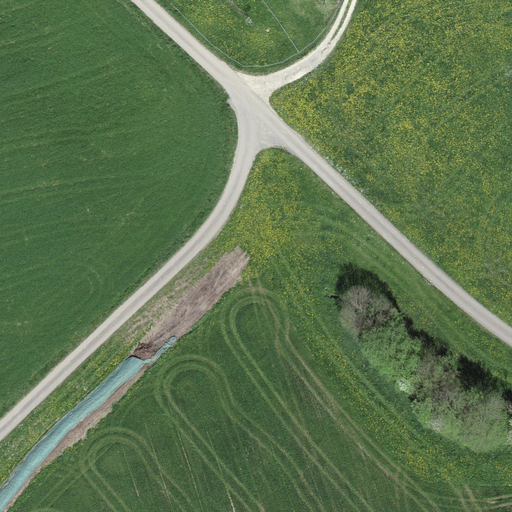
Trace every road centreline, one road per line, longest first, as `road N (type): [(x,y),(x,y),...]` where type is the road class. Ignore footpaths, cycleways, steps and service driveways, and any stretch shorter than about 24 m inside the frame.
road 1 (track): [(254,102),(248,143),(208,232),(0,430)]
road 2 (track): [(254,102),(511,336)]
road 3 (track): [(350,0),(331,40),(303,71),(242,91)]
road 4 (track): [(144,0),(254,102)]
